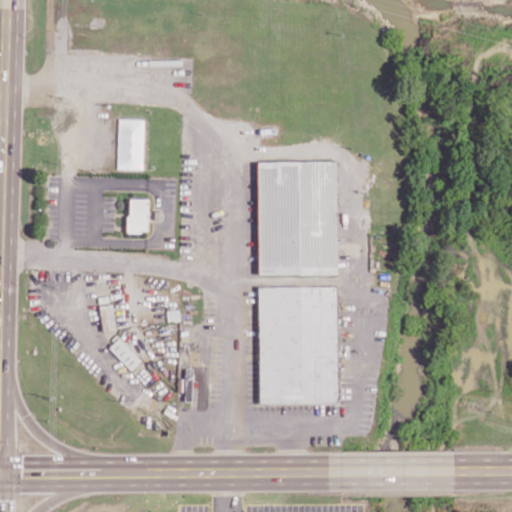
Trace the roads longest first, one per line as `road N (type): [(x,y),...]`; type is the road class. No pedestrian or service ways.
road 1 (primary): [(6,10),(0,195)]
road 2 (primary): [(128,472),(47,440),(0,368)]
road 3 (primary): [(328,471),(181,472)]
road 4 (primary): [(456,471),(328,471)]
